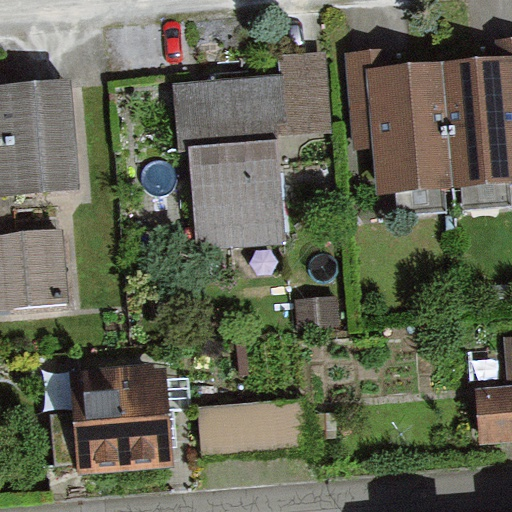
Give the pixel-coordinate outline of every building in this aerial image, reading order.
[(490,59),(440,61),(446,182),(511,178),(511,39),(489,41),(490,59)] [(446,182),(440,61),(389,63),(388,46),(344,48),(348,141),(371,140),(373,185),(446,182)] [(322,137),(319,54),(240,57),(241,81),(173,84),(176,155),(190,155),(194,242),(277,238),(273,139),(322,137)] [(0,91),(0,191),(79,187),(73,87),(0,91)] [(65,234),(0,237),(0,310),(69,306),(65,234)] [(333,325),(331,298),(293,301),(294,327),(333,325)] [(511,335),(499,336),(501,387),(472,389),(474,437),(511,434),(511,335)] [(165,462),(158,368),(73,375),(76,414),(49,416),(52,459),(75,457),(76,469),(165,462)] [(197,407),(201,454),(301,446),(297,399),(197,407)]
